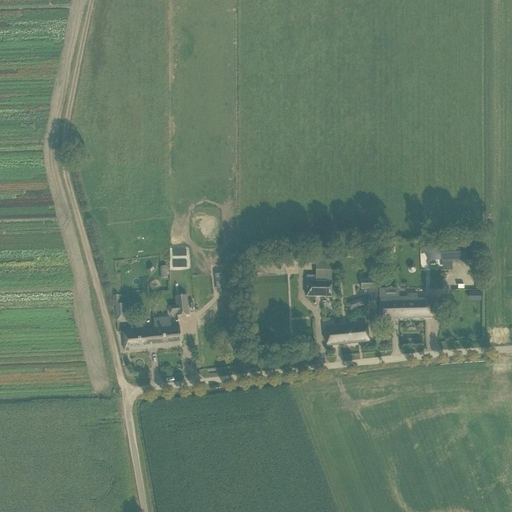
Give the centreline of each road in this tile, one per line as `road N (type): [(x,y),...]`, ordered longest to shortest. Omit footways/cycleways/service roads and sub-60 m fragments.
road 1 (track): [(91,0),(65,130),(65,178),(129,391)]
road 2 (unclassified): [(129,391),(511,349)]
road 3 (unclassified): [(129,391),(144,511)]
